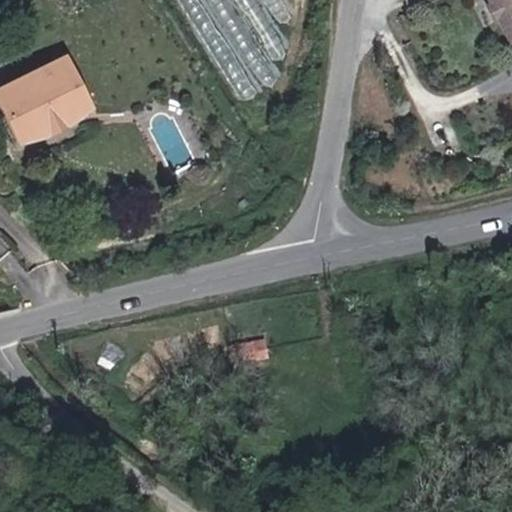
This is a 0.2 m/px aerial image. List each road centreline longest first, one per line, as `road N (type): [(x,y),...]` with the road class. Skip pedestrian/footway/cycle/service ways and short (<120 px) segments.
road 1 (unclassified): [(220,511),(39,383),(8,331)]
road 2 (tertiary): [(52,319),(312,255)]
road 3 (tertiary): [(352,0),(312,255)]
road 4 (tertiary): [(312,255),(511,216)]
